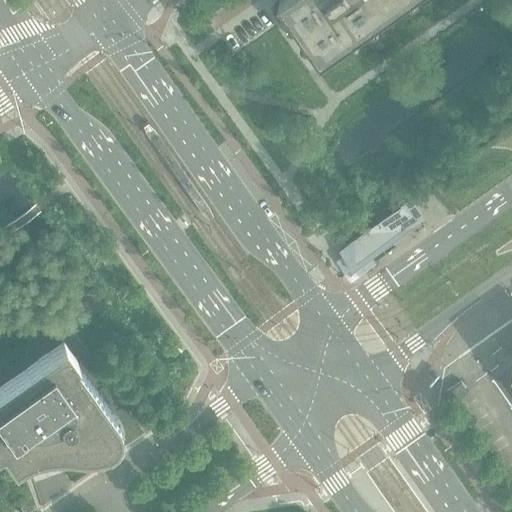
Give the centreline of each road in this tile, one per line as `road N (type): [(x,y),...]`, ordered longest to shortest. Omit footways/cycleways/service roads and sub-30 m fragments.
road 1 (secondary): [(37,62),(264,374)]
road 2 (secondary): [(326,328),(108,19)]
road 3 (residential): [(264,374),(63,511)]
road 4 (residential): [(511,192),(326,328)]
road 5 (residential): [(366,384),(511,270)]
road 6 (secondary): [(458,511),(366,384)]
road 7 (residential): [(204,511),(303,433)]
